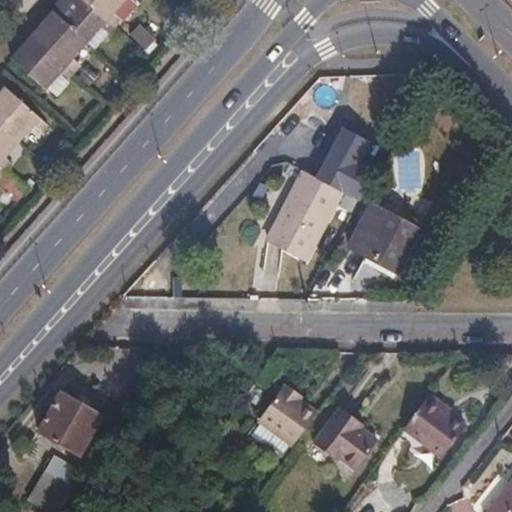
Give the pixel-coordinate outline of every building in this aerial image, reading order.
[(64,0),(11,60),(46,91),(60,75),(68,81),(81,66),(73,59),(100,29),(108,36),(122,21),(113,13),(125,0),(64,0)] [(47,126),(5,89),(0,95),(0,178),(12,165),(5,157),(32,127),(40,134),(47,126)] [(369,138),(338,117),(311,153),(343,175),(369,138)] [(305,172),(268,242),(308,263),(345,193),(305,172)] [(367,257),(368,254),(400,270),(421,231),(372,206),(349,248),(367,257)] [(258,418),(292,443),(317,411),(294,394),(297,389),(286,381),(258,418)] [(443,403),(430,392),(404,425),(442,454),(464,424),(440,406),(443,403)] [(61,393),(39,431),(80,455),(102,417),(61,393)] [(377,437),(355,421),(357,418),(341,405),(313,440),(331,454),(334,450),(355,466),(377,437)] [(46,471),(68,484),(76,469),(55,457),(46,471)] [(511,511),(511,482),(488,511),(511,511)]
